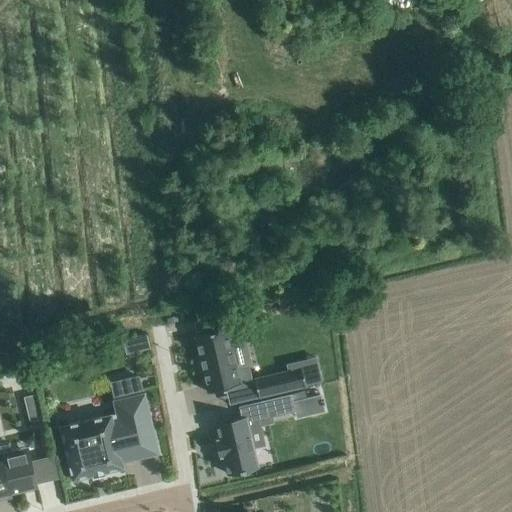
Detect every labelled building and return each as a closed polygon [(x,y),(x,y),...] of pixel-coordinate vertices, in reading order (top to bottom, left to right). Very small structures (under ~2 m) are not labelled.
[(283,154),(284,167),(298,165),(297,152),(283,154)] [(245,340),(231,343),(227,327),(194,335),(208,392),(241,384),(237,368),(251,364),(245,340)] [(289,370),(254,379),(259,397),(305,386),(322,382),(316,357),(288,364),(289,370)] [(293,400),(306,397),(304,390),(291,393),(293,400)] [(158,453),(158,451),(157,451),(144,395),(145,395),(144,393),(142,393),(142,394),(116,400),(115,400),(113,400),(114,402),(118,418),(112,420),(111,416),(111,414),(109,414),(109,415),(62,426),(60,426),(60,428),(61,428),(72,477),(72,479),(74,479),(74,478),(121,467),(121,468),(123,467),(123,465),(122,465),(121,461),(156,453),(158,453)] [(291,393),(260,401),(264,417),(272,415),(295,410),(293,400),(291,393)] [(36,394),(24,397),(30,421),(42,418),(36,394)] [(257,416),(246,419),(246,418),(215,425),(219,439),(216,439),(220,456),(222,456),(227,473),(239,470),(240,471),(245,470),(245,469),(257,466),(249,431),(260,428),(257,416)] [(28,446),(1,452),(2,458),(0,458),(0,495),(38,487),(28,446)]
